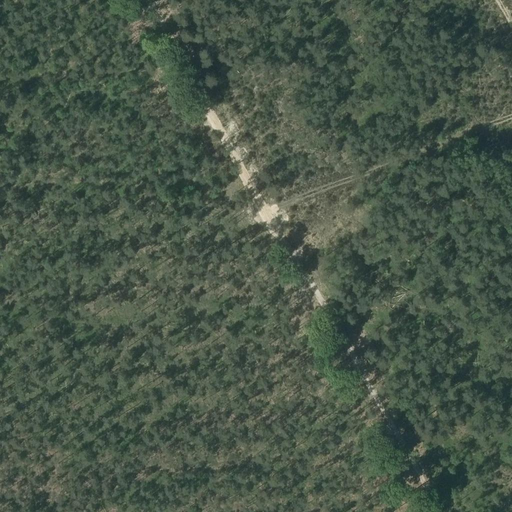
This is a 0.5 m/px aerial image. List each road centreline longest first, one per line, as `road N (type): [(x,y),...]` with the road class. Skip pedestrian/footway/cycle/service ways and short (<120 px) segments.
road 1 (track): [(159,0),(440,511)]
road 2 (track): [(511,121),(273,209)]
